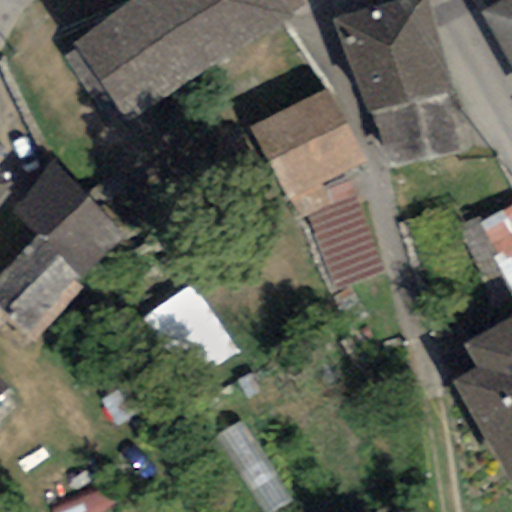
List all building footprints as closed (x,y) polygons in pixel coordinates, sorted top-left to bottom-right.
[(121,0),(74,31),(80,41),(64,51),(109,121),(295,0),(121,0)] [(429,0),(401,0),(331,18),(366,113),(372,111),(390,164),(457,150),(442,95),(451,93),(429,0)] [(511,0),(475,0),(511,67),(511,0)] [(365,160),(326,88),(248,130),(287,202),(365,160)] [(0,185),(12,169),(0,160),(0,185)] [(0,300),(29,327),(124,228),(53,161),(9,207),(32,229),(0,263),(0,300)] [(510,481),(511,479),(511,309),(465,336),(478,359),(450,374),(510,481)]
